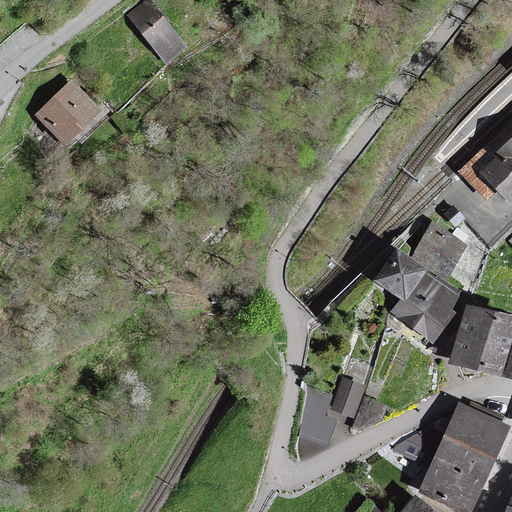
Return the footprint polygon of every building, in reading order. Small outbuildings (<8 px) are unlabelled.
[(182,47),(149,3),(129,18),(162,61),(182,47)] [(93,114),(67,85),(31,117),(57,146),(93,114)] [(511,147),(490,169),(511,192),(511,147)] [(464,244),(432,225),(415,255),(445,276),(464,244)] [(379,282),(403,299),(424,269),(415,264),(399,252),(379,282)] [(457,294),(424,269),(403,299),(395,310),(434,338),(452,314),(446,310),(457,294)] [(511,316),(469,306),(455,361),(504,374),(511,344),(511,316)] [(366,389),(342,380),(332,410),(356,418),(366,389)] [(397,449),(430,465),(417,492),(458,511),(471,511),(509,433),(454,407),(440,437),(425,431),(397,449)] [(431,511),(416,501),(407,511),(431,511)]
